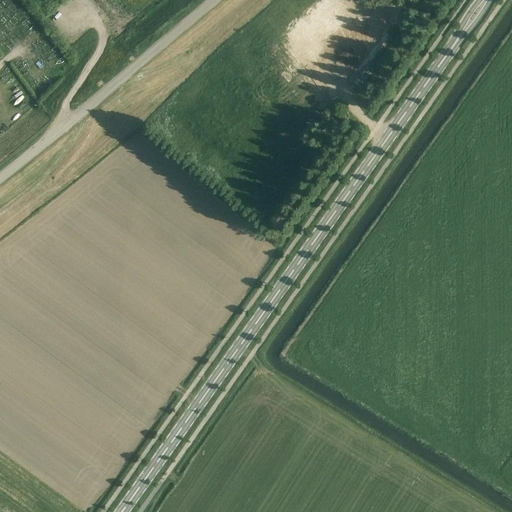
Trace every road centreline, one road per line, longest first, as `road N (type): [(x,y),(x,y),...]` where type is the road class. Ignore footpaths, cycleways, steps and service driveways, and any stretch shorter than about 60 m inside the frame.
road 1 (secondary): [(120,511),(485,0)]
road 2 (unclassified): [(0,180),(214,0)]
